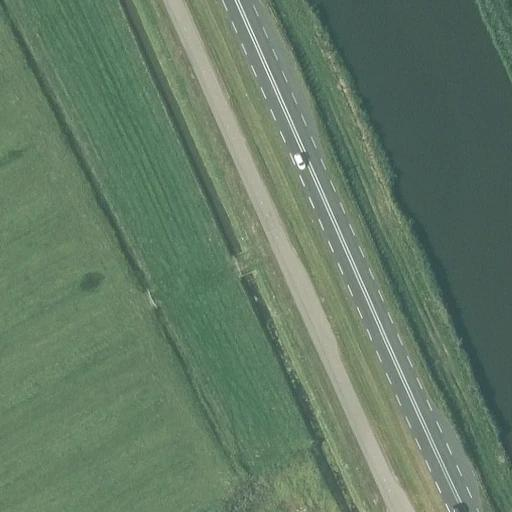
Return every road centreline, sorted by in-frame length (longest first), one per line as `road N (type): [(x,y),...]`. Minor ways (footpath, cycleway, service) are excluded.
road 1 (unclassified): [(398,511),(169,0)]
road 2 (primary): [(463,511),(381,342),(236,0)]
